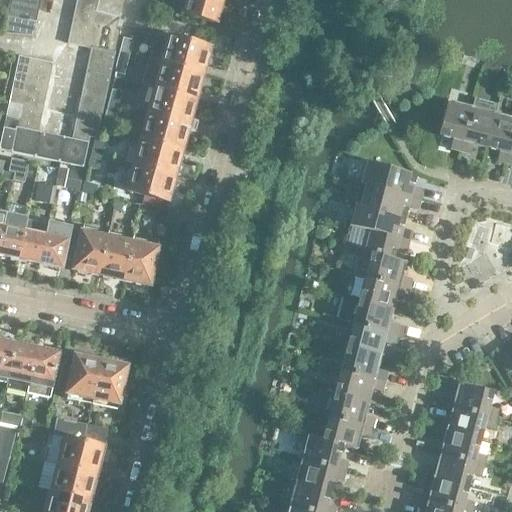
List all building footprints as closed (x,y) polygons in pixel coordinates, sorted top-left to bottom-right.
[(9,0),(6,17),(36,24),(40,0),(9,0)] [(77,0),(75,12),(95,16),(96,13),(96,11),(98,5),(77,0)] [(216,26),(223,1),(220,0),(186,0),(182,16),(214,26),(216,26)] [(96,11),(96,13),(118,19),(122,7),(99,1),(98,5),(96,11)] [(75,12),(73,23),(93,27),(93,26),(92,25),(93,24),(95,16),(75,12)] [(93,24),(92,25),(93,26),(115,31),(118,19),(96,13),(95,16),(93,24)] [(33,37),(36,24),(6,17),(2,35),(33,37)] [(73,23),(70,34),(90,38),(91,37),(93,27),(73,23)] [(90,38),(88,50),(91,50),(115,55),(120,33),(115,31),(93,26),(93,27),(91,37),(90,38)] [(70,34),(68,46),(88,50),(90,38),(70,34)] [(169,38),(162,64),(203,75),(210,49),(169,38)] [(130,55),(134,41),(123,39),(119,53),(130,55)] [(91,50),(89,62),(113,67),(115,55),(91,50)] [(126,69),(130,55),(119,53),(116,66),(126,69)] [(23,94),(26,83),(28,71),(30,60),(19,57),(12,92),(23,94)] [(28,71),(51,76),(53,64),(30,60),(28,71)] [(89,62),(87,73),(110,78),(113,67),(89,62)] [(203,75),(162,64),(155,90),(196,101),(203,75)] [(26,83),(48,87),(51,76),(28,71),(26,83)] [(87,73),(84,85),(108,90),(110,78),(87,73)] [(23,94),(46,99),(48,87),(26,83),(23,94)] [(84,85),(82,96),(105,101),(108,90),(84,85)] [(189,127),(196,101),(155,90),(148,115),(189,127)] [(119,108),(123,94),(112,91),(109,105),(119,108)] [(23,94),(12,92),(9,104),(21,107),(21,106),(23,94)] [(21,106),(43,110),(46,99),(23,94),(21,106)] [(82,96),(79,107),(103,112),(105,101),(82,96)] [(473,145),(486,149),(496,115),(498,105),(475,99),(472,109),(461,152),(471,155),(473,145)] [(451,149),(461,152),(472,109),(448,102),(439,136),(454,140),(451,149)] [(21,107),(9,104),(6,117),(18,120),(19,117),(21,107)] [(116,122),(119,108),(109,105),(105,119),(116,122)] [(19,117),(41,122),(43,110),(21,106),(21,107),(19,117)] [(79,107),(77,118),(101,123),(103,112),(79,107)] [(182,152),(189,127),(148,115),(141,141),(182,152)] [(497,162),(507,164),(511,145),(511,119),(496,115),(486,149),(500,152),(497,162)] [(0,145),(0,151),(11,153),(16,129),(18,120),(6,117),(0,145)] [(16,129),(39,134),(41,122),(19,117),(18,120),(16,129)] [(98,134),(101,123),(77,118),(75,129),(98,134)] [(84,169),(89,145),(72,141),(38,135),(39,134),(16,129),(11,153),(84,169)] [(97,141),(98,134),(75,129),(72,141),(89,145),(91,139),(97,141)] [(99,158),(103,144),(92,141),(89,155),(99,158)] [(175,178),(182,152),(141,141),(134,167),(175,178)] [(96,172),(99,158),(89,155),(85,169),(96,172)] [(10,159),(7,171),(14,173),(12,181),(24,184),(30,164),(10,159)] [(356,183),(420,200),(423,190),(413,188),(416,176),(367,163),(363,181),(357,179),(356,183)] [(175,178),(134,167),(127,193),(168,204),(175,178)] [(68,170),(64,189),(79,192),(83,173),(68,170)] [(417,210),(420,200),(356,183),(355,187),(360,188),(356,206),(405,218),(408,207),(417,210)] [(38,184),(35,202),(52,205),(55,187),(38,184)] [(84,184),(82,193),(96,196),(98,187),(84,184)] [(77,192),(76,203),(85,204),(87,194),(77,192)] [(402,229),(405,218),(356,206),(351,223),(346,221),(345,225),(409,242),(412,232),(402,229)] [(27,219),(6,214),(0,242),(0,257),(19,262),(27,221),(27,219)] [(27,221),(19,262),(40,266),(49,223),(48,223),(47,226),(27,221)] [(72,228),(49,223),(40,266),(62,271),(64,261),(70,262),(74,238),(70,237),(72,228)] [(407,252),(409,242),(345,225),(344,229),(349,230),(345,247),(394,260),(397,249),(407,252)] [(74,271),(99,276),(108,234),(83,228),(81,240),(74,238),(70,262),(76,263),(74,271)] [(99,276),(124,281),(133,239),(108,234),(99,276)] [(133,239),(124,281),(149,287),(158,244),(133,239)] [(406,263),(394,260),(345,247),(344,248),(361,253),(355,276),(365,279),(409,290),(411,280),(402,278),(406,263)] [(406,300),(409,290),(365,279),(359,302),(393,310),(397,297),(406,300)] [(331,295),(325,312),(337,316),(343,299),(331,295)] [(390,324),(393,310),(359,302),(353,325),(397,336),(399,326),(390,324)] [(394,346),(397,336),(353,325),(347,348),(381,357),(385,344),(394,346)] [(0,383),(7,385),(15,345),(0,341),(0,383)] [(27,395),(37,350),(15,345),(7,385),(6,390),(27,395)] [(341,371),(384,383),(387,373),(378,370),(381,357),(347,348),(341,371)] [(37,350),(27,395),(49,400),(52,388),(59,354),(37,350)] [(92,406),(101,364),(76,358),(67,401),(92,406)] [(126,369),(101,364),(92,406),(117,411),(126,369)] [(382,393),(384,383),(341,371),(335,395),(369,403),(373,390),(382,393)] [(453,409),(496,420),(498,410),(489,408),(492,394),(459,385),(453,409)] [(329,418),(373,429),(375,419),(366,417),(369,403),(335,395),(329,418)] [(493,430),(496,420),(453,409),(447,432),(480,441),(484,428),(493,430)] [(21,424),(22,415),(2,412),(1,420),(21,424)] [(370,439),(373,429),(329,418),(323,441),(308,437),(308,438),(342,447),(357,451),(361,436),(370,439)] [(23,420),(21,427),(31,430),(33,422),(23,420)] [(87,426),(84,442),(105,447),(108,430),(87,426)] [(15,432),(5,430),(2,443),(12,445),(15,432)] [(440,455),(484,467),(486,457),(477,454),(480,441),(447,432),(440,455)] [(302,461),(346,472),(348,462),(339,460),(342,447),(308,438),(302,461)] [(62,440),(55,465),(96,475),(103,449),(62,440)] [(2,443),(0,450),(0,455),(8,458),(12,445),(2,443)] [(0,455),(0,469),(5,471),(8,458),(0,455)] [(481,477),(484,467),(440,455),(434,479),(468,488),(472,474),(481,477)] [(343,482),(346,472),(302,461),(296,484),(330,493),(334,480),(343,482)] [(96,475),(55,465),(49,491),(89,502),(96,475)] [(428,502),(466,511),(471,511),(474,503),(465,501),(468,488),(434,479),(428,502)] [(282,500),(291,502),(295,485),(286,483),(282,500)] [(290,508),(307,511),(335,511),(336,509),(327,507),(330,493),(296,484),(290,508)] [(86,511),(89,502),(49,491),(43,511),(86,511)] [(466,511),(428,502),(425,511),(466,511)]
